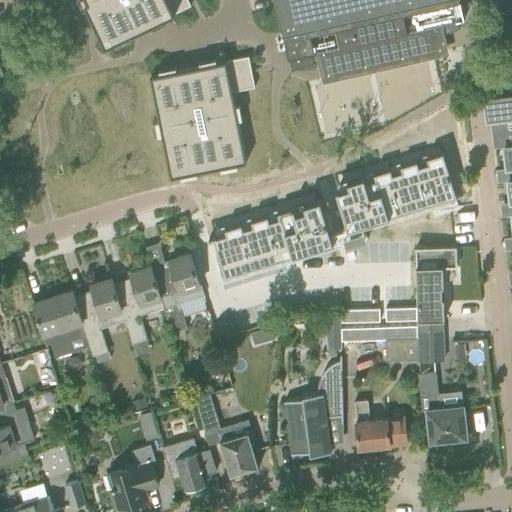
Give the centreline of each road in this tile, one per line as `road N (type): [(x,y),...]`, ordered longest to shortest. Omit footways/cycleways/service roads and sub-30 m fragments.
road 1 (residential): [(471,93),(511,440)]
road 2 (residential): [(204,511),(285,485),(370,476),(424,501),(511,493)]
road 3 (residential): [(0,248),(151,199),(259,200)]
